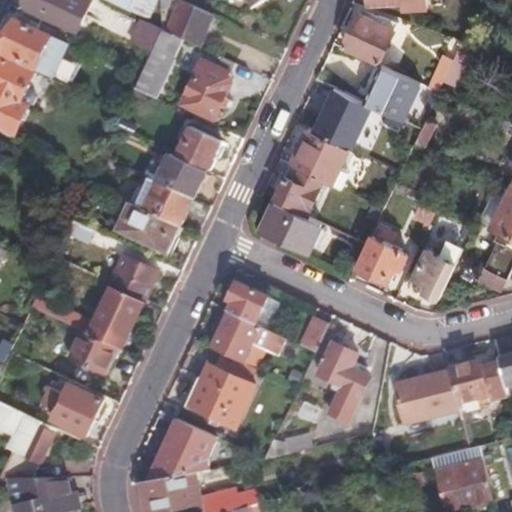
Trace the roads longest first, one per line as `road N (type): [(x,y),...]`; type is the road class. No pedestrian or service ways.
road 1 (residential): [(219,235),(422,333),(451,334),(511,317)]
road 2 (residential): [(219,235),(106,477),(115,511)]
road 3 (residential): [(326,0),(219,235)]
